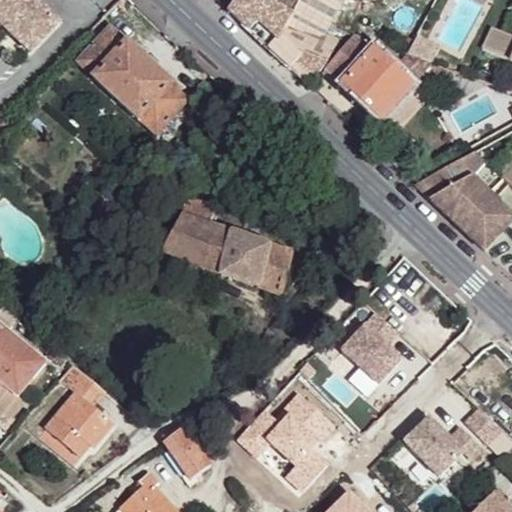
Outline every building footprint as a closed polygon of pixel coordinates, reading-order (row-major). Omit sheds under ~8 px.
[(28,0),(0,0),(0,22),(34,54),(62,24),(37,0),(33,4),(28,0)] [(238,0),(229,13),(310,88),(326,66),(341,41),(326,34),(328,31),(292,17),(294,15),(269,0),(238,0)] [(286,0),(269,0),(294,15),(298,7),(286,0)] [(302,0),(298,7),(294,15),(292,17),(328,31),(344,0),(302,0)] [(193,102),(113,28),(78,63),(158,140),(193,102)] [(511,38),(493,30),(484,50),(511,63),(511,38)] [(355,39),(327,69),(344,85),(375,51),(379,47),(362,41),(355,39)] [(401,55),(407,57),(415,43),(408,40),(401,55)] [(431,65),(407,57),(396,70),(375,51),(342,87),(380,123),(414,87),(413,86),(431,65)] [(0,122),(0,137),(0,138),(4,139),(15,127),(4,119),(0,122)] [(480,153),(419,189),(489,254),(511,228),(511,213),(476,180),(491,164),(480,153)] [(188,218),(168,255),(287,296),(295,254),(219,228),(224,209),(195,200),(188,218)] [(101,201),(92,212),(103,222),(113,210),(101,201)] [(344,352),(381,385),(404,359),(389,346),(400,334),(378,314),(344,352)] [(0,381),(7,387),(20,398),(48,364),(8,331),(12,326),(0,316),(0,381)] [(76,368),(62,383),(86,401),(79,409),(69,402),(47,429),(84,459),(93,448),(98,450),(117,425),(95,409),(107,393),(76,368)] [(265,412),(252,426),(271,444),(297,468),(287,478),(304,494),(329,467),(313,451),(335,427),(300,396),(276,422),(265,412)] [(487,448),(505,433),(483,412),(467,426),(487,448)] [(431,420),(406,443),(438,479),(464,455),(471,463),(483,452),(463,430),(451,441),(431,420)] [(271,444),(252,426),(238,441),(258,459),(271,444)] [(186,431),(165,446),(193,483),(213,468),(186,431)] [(162,484),(152,475),(141,484),(145,489),(123,511),(177,511),(156,488),(162,484)] [(368,511),(351,495),(333,511),(368,511)] [(511,511),(511,508),(497,495),(480,511),(511,511)]
